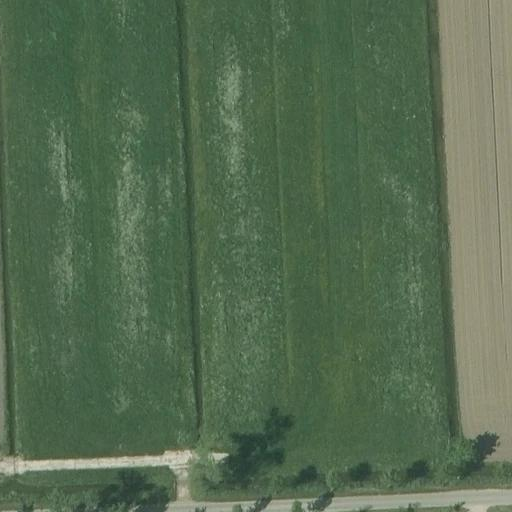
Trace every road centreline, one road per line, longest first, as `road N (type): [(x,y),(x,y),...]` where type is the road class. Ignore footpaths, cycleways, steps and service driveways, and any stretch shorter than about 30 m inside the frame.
road 1 (unclassified): [(157,511),(511,499)]
road 2 (track): [(0,467),(228,458)]
